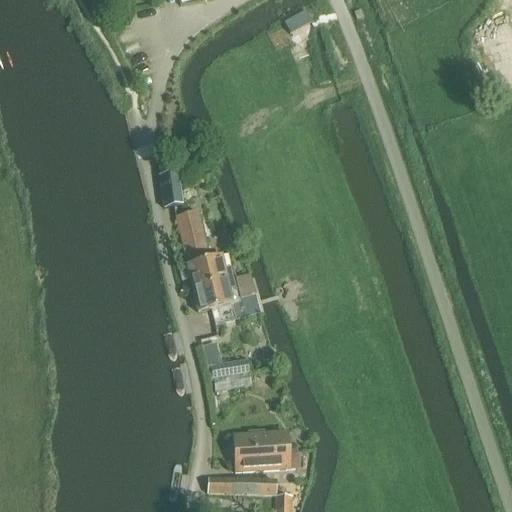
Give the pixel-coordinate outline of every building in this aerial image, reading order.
[(161,211),(180,208),(176,177),(157,180),(161,211)] [(197,215),(175,220),(186,268),(185,268),(191,292),(233,282),(231,272),(226,273),(223,260),(208,263),(197,215)] [(233,282),(191,292),(196,317),(234,308),(232,302),(255,297),(251,278),(233,282)] [(247,364),(211,369),(213,384),(249,379),(247,364)] [(249,379),(213,384),(214,396),(250,390),(249,379)] [(289,474),(296,474),(299,471),(298,455),(295,452),(288,452),(288,438),(264,439),(264,434),(248,434),(248,439),(234,440),(235,476),(289,474)] [(275,497),(275,483),(207,482),(207,496),(275,497)] [(274,500),(272,511),(290,511),(291,500),(274,500)]
